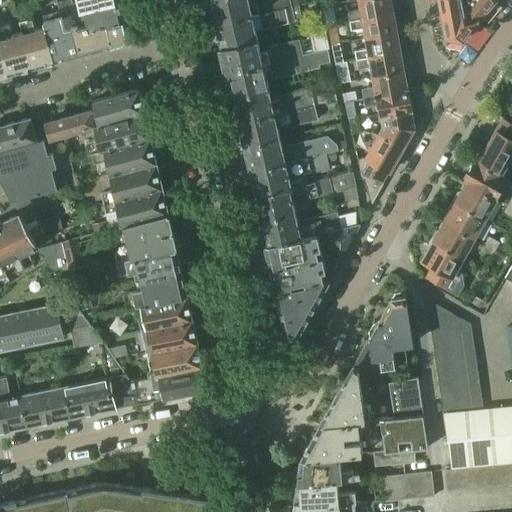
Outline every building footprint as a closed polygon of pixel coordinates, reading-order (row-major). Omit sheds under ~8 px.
[(117,1),(119,0),(77,0),(78,2),(73,3),(72,0),(65,0),(59,2),(60,5),(62,15),(70,13),(80,10),(117,1)] [(88,23),(90,30),(125,21),(121,1),(120,0),(119,0),(117,1),(80,10),(70,13),(74,25),(79,24),(80,26),(88,23)] [(214,10),(216,22),(290,5),(299,3),(297,0),(253,0),(253,1),(249,2),(248,0),(209,0),(212,10),(214,10)] [(391,0),(359,0),(361,8),(348,11),(350,21),(394,13),(391,0)] [(440,0),(447,36),(464,39),(481,18),(480,17),(495,0),(440,0)] [(218,36),(220,47),(256,38),(254,26),(259,25),(259,28),(293,21),(293,17),(301,15),(299,3),(290,5),(216,22),(219,35),(218,36)] [(333,4),(324,6),(328,25),(338,23),(333,4)] [(74,56),(96,50),(90,30),(88,23),(80,26),(79,24),(74,25),(70,13),(62,15),(66,27),(74,56)] [(364,28),(366,38),(397,32),(394,13),(350,21),(351,30),(364,28)] [(56,61),(74,56),(66,27),(62,15),(44,20),(45,25),(56,61)] [(20,22),(22,31),(33,68),(56,61),(45,25),(36,27),(33,18),(20,22)] [(128,36),(125,21),(90,30),(96,50),(125,43),(128,36)] [(341,42),(338,23),(328,25),(332,44),(341,42)] [(0,41),(10,74),(33,68),(22,31),(13,34),(10,25),(0,27),(0,41)] [(323,26),(311,29),(314,40),(326,37),(323,26)] [(401,52),(397,32),(366,38),(368,47),(355,49),(357,60),(401,52)] [(259,37),(256,38),(220,47),(226,72),(305,54),(301,38),(267,46),(268,49),(262,51),(259,37)] [(314,40),(316,51),(328,49),(326,37),(314,40)] [(0,76),(10,74),(0,41),(0,76)] [(332,44),(336,64),(345,62),(341,42),(332,44)] [(305,54),(309,70),(321,67),(320,64),(331,62),(328,49),(316,51),(305,54)] [(371,67),(373,76),(404,71),(401,52),(357,60),(358,69),(371,67)] [(309,70),(305,54),(226,72),(231,96),(270,87),(268,75),(273,74),(274,77),(309,70)] [(408,90),(407,89),(404,71),(373,76),(375,85),(362,88),(363,98),(408,90)] [(72,117),(47,124),(50,136),(51,139),(76,132),(95,126),(96,124),(146,110),(145,105),(147,104),(149,102),(150,98),(149,95),(147,92),(144,91),(142,92),(141,87),(93,100),(96,110),(72,117)] [(232,99),(234,108),(237,108),(239,120),(315,102),(311,87),(278,94),(279,98),(273,99),(270,87),(231,96),(232,97),(234,97),(234,98),(232,99)] [(378,105),(380,114),(411,109),(411,110),(413,110),(409,88),(407,89),(408,90),(363,98),(365,107),(378,105)] [(353,99),(357,98),(355,89),(343,92),(345,101),(353,99)] [(345,101),(349,117),(357,116),(353,99),(349,100),(345,101)] [(315,102),(239,120),(243,133),(240,134),(243,145),(282,136),(279,124),(284,122),(285,126),(318,118),(315,102)] [(415,129),(411,110),(411,109),(380,114),(382,125),(384,126),(381,131),(406,145),(415,129)] [(152,136),(146,110),(96,124),(95,126),(98,139),(86,143),(89,155),(93,154),(152,136)] [(47,124),(44,114),(37,116),(43,138),(44,138),(50,136),(47,124)] [(357,116),(349,117),(352,132),(360,131),(357,116)] [(477,160),(503,174),(511,157),(511,137),(511,136),(511,120),(504,116),(485,150),(483,149),(477,160)] [(0,125),(0,149),(38,139),(32,117),(0,125)] [(366,157),(358,159),(361,173),(365,172),(373,202),(384,183),(391,171),(391,170),(396,163),(406,145),(381,131),(366,157)] [(282,136),(243,145),(246,157),(248,157),(251,169),(327,151),(336,149),(339,149),(337,142),(328,135),(289,143),(290,147),(284,148),(282,136)] [(106,159),(110,174),(158,161),(152,136),(93,154),(94,162),(106,159)] [(48,152),(44,138),(43,138),(38,139),(0,149),(0,174),(14,200),(29,196),(57,189),(53,171),(61,168),(56,150),(48,152)] [(337,142),(339,149),(348,147),(346,140),(337,142)] [(254,193),(256,193),(294,184),(308,181),(306,172),(330,167),(329,162),(335,160),(337,157),(336,149),(327,151),(251,169),(254,182),(252,183),(254,193)] [(503,174),(477,160),(465,180),(467,181),(498,198),(510,178),(503,174)] [(164,187),(158,161),(110,174),(109,174),(113,190),(100,193),(103,203),(164,187)] [(294,184),(256,193),(257,194),(254,194),(258,208),(255,209),(258,219),(296,211),(293,198),(299,197),(299,200),(357,187),(353,171),(331,176),(308,181),(294,184)] [(460,188),(454,199),(456,201),(487,219),(498,198),(467,181),(463,188),(460,188)] [(169,212),(164,187),(103,203),(110,229),(121,226),(124,225),(169,212)] [(29,196),(14,200),(21,212),(25,221),(40,217),(29,196)] [(456,201),(454,199),(449,207),(451,210),(445,220),(476,237),(487,219),(456,201)] [(323,231),(330,230),(342,227),(349,225),(347,215),(339,216),(338,211),(304,219),(304,222),(299,223),(296,211),(258,219),(261,232),(263,232),(266,244),(319,232),(323,231)] [(2,221),(25,266),(31,264),(26,253),(39,247),(25,221),(21,212),(2,221)] [(173,230),(169,212),(124,225),(128,240),(173,230)] [(43,233),(62,229),(59,215),(40,220),(43,233)] [(438,227),(432,238),(434,239),(465,257),(476,237),(445,220),(441,227),(438,227)] [(19,269),(25,266),(2,221),(0,222),(0,260),(5,269),(17,264),(19,269)] [(93,225),(95,234),(108,230),(106,221),(93,225)] [(349,225),(342,227),(330,230),(323,231),(327,249),(334,248),(337,263),(361,223),(349,225)] [(178,248),(173,230),(128,240),(130,248),(116,251),(118,260),(121,260),(178,248)] [(266,244),(271,268),(292,263),(292,262),(305,259),(305,258),(319,255),(318,248),(322,247),(319,232),(266,244)] [(490,235),(486,243),(497,249),(501,241),(490,235)] [(456,273),(465,257),(434,239),(432,238),(427,247),(428,249),(422,260),(433,266),(426,277),(458,294),(464,284),(462,277),(456,273)] [(39,247),(45,260),(54,273),(77,268),(70,239),(39,247)] [(497,249),(486,243),(482,251),(492,257),(497,249)] [(144,270),(146,279),(183,271),(178,248),(121,260),(118,260),(117,261),(120,275),(144,270)] [(292,262),(292,263),(294,272),(284,274),(282,281),(275,283),(277,291),(293,287),(292,283),(304,280),(305,281),(323,277),(322,269),(327,268),(324,254),(319,255),(305,258),(305,259),(292,262)] [(271,268),(275,283),(282,281),(284,274),(294,272),(292,263),(271,268)] [(188,294),(183,271),(146,279),(148,287),(128,292),(132,307),(142,305),(188,294)] [(298,336),(328,280),(323,277),(305,281),(304,280),(292,283),(293,287),(277,291),(287,338),(298,336)] [(414,342),(406,293),(403,290),(396,291),(387,306),(396,362),(408,360),(406,343),(414,342)] [(194,317),(194,316),(195,316),(198,312),(197,306),(192,304),(191,304),(188,294),(142,305),(147,327),(194,317)] [(56,303),(0,314),(0,350),(63,337),(56,303)] [(436,304),(429,313),(439,322),(445,328),(456,315),(436,304)] [(396,362),(387,306),(380,319),(374,322),(370,329),(370,334),(375,366),(382,366),(382,368),(397,366),(396,362)] [(69,316),(76,346),(103,341),(83,313),(69,316)] [(429,313),(432,330),(453,350),(460,342),(445,328),(439,322),(429,313)] [(445,328),(460,342),(472,329),(464,330),(463,319),(456,315),(445,328)] [(199,341),(194,317),(147,327),(153,350),(199,341)] [(370,329),(354,364),(319,428),(373,421),(371,405),(363,406),(359,373),(376,371),(375,366),(370,334),(370,329)] [(453,350),(446,358),(454,366),(474,345),(472,329),(460,342),(453,350)] [(453,350),(432,330),(434,347),(446,358),(453,350)] [(152,376),(204,365),(199,341),(153,350),(157,369),(151,371),(152,376)] [(454,366),(446,375),(455,383),(477,360),(474,345),(454,366)] [(437,366),(446,375),(454,366),(446,358),(434,347),(437,366)] [(116,408),(136,404),(131,380),(126,373),(111,352),(104,353),(109,376),(116,408)] [(455,383),(464,391),(479,375),(477,360),(455,383)] [(209,388),(204,365),(152,376),(131,380),(136,404),(209,388)] [(440,385),(456,400),(464,391),(455,383),(446,375),(437,366),(440,385)] [(464,391),(456,400),(467,410),(484,408),(479,375),(464,391)] [(0,377),(0,399),(6,431),(28,426),(21,394),(11,397),(6,376),(0,377)] [(65,385),(71,417),(116,408),(109,376),(65,385)] [(394,416),(381,418),(382,419),(383,429),(386,451),(414,448),(428,446),(424,413),(423,413),(418,377),(389,381),(394,416)] [(65,385),(21,394),(28,426),(71,417),(65,385)] [(456,400),(440,385),(444,412),(467,410),(456,400)] [(511,405),(500,407),(506,462),(511,461),(511,405)] [(502,462),(506,462),(500,407),(484,408),(467,410),(444,412),(452,467),(459,467),(469,465),(480,464),(490,463),(502,462)] [(301,459),(332,456),(342,456),(363,454),(361,440),(353,441),(352,435),(371,432),(371,431),(383,429),(382,419),(373,421),(319,428),(301,459)] [(376,466),(416,462),(414,448),(386,451),(374,452),(376,466)] [(332,456),(301,459),(297,484),(360,478),(359,472),(343,473),(342,456),(332,456)] [(511,482),(511,461),(506,462),(502,462),(503,484),(511,482)] [(503,484),(502,462),(490,463),(492,485),(503,484)] [(492,485),(490,463),(480,464),(482,486),(492,485)] [(482,486),(480,464),(469,465),(471,487),(482,486)] [(471,487),(469,465),(459,467),(460,488),(471,487)] [(452,467),(448,468),(450,489),(460,488),(459,467),(452,467)] [(436,469),(419,471),(421,495),(438,493),(436,469)] [(419,471),(402,472),(404,496),(421,495),(419,471)] [(404,496),(402,472),(384,474),(387,498),(404,496)] [(360,478),(297,484),(293,508),(357,501),(356,489),(339,491),(339,486),(352,484),(352,486),(366,485),(365,477),(360,478)] [(46,493),(50,511),(107,511),(106,480),(46,493)] [(161,511),(165,489),(106,480),(107,511),(161,511)] [(165,489),(161,511),(205,511),(208,495),(165,489)] [(50,511),(46,493),(0,502),(0,511),(50,511)] [(293,508),(292,511),(347,511),(368,510),(367,500),(357,501),(293,508)]
